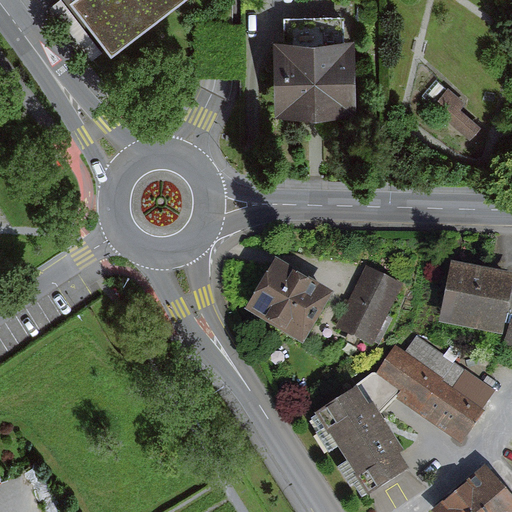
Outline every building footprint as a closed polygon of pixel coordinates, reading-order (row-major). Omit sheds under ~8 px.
[(82,0),(112,39),(162,0),(82,0)] [(332,18),(279,18),(279,39),(264,39),(265,111),(344,110),(343,35),(332,35),(332,18)] [(444,92),(434,103),(469,135),(479,124),(444,92)] [(510,275),(453,264),(443,318),(499,329),(510,275)] [(326,295),(275,265),(251,306),(302,336),(326,295)] [(396,284),(369,271),(342,325),(369,339),(396,284)] [(478,411),(396,352),(378,377),(460,436),(478,411)] [(403,467),(355,392),(318,415),(365,490),(403,467)] [(511,511),(483,475),(436,511),(511,511)]
